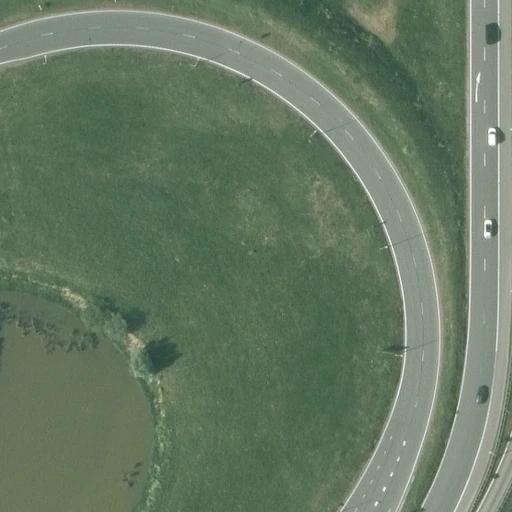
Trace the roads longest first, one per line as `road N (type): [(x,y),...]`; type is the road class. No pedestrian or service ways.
road 1 (motorway): [(0,48),(89,28),(185,34),(250,58),(343,128),(413,247),(426,338),(412,423),(369,511)]
road 2 (motorway): [(443,511),(473,442),(488,353),(485,0)]
